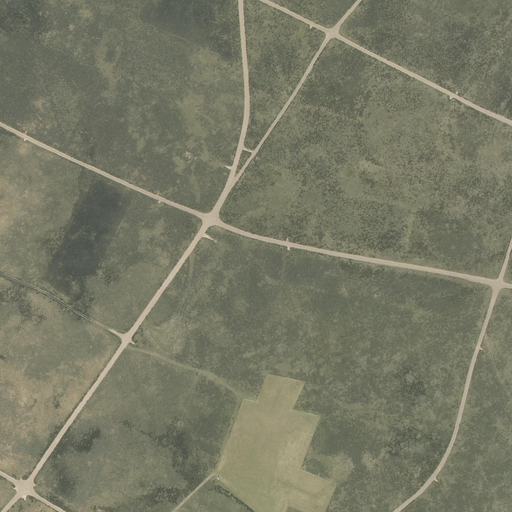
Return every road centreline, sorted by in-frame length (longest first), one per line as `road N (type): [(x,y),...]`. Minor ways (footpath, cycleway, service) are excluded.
road 1 (track): [(0,124),(229,229),(511,286)]
road 2 (track): [(3,511),(223,197)]
road 3 (track): [(396,511),(448,450),(511,239)]
road 4 (track): [(261,0),(511,123)]
road 5 (track): [(223,197),(359,0)]
road 6 (track): [(240,0),(245,120),(223,197)]
road 7 (track): [(0,273),(127,339)]
